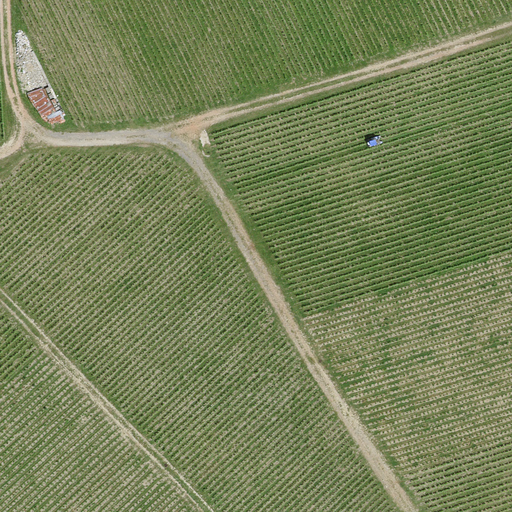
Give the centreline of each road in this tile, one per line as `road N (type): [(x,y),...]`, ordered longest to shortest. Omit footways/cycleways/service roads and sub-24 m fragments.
road 1 (track): [(6,0),(13,80),(27,113),(63,137),(159,139),(186,152),(412,511)]
road 2 (track): [(511,26),(159,139)]
road 3 (track): [(207,511),(0,295)]
